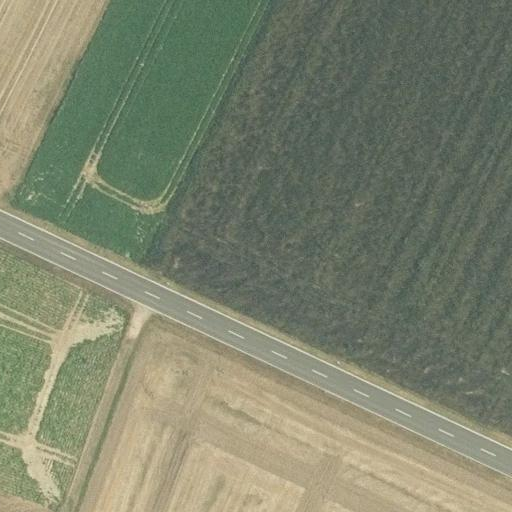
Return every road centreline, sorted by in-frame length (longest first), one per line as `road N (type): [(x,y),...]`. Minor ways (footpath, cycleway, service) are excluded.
road 1 (secondary): [(511,475),(0,235)]
road 2 (track): [(144,303),(67,511)]
